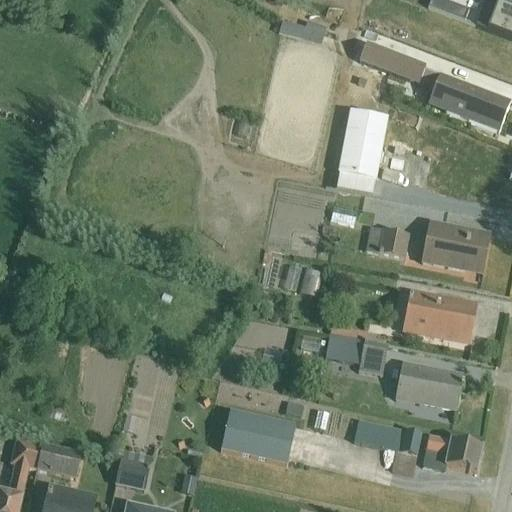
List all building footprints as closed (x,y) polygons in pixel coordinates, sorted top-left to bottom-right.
[(431,0),(428,9),(464,23),(468,12),(444,3),(445,0),(431,0)] [(511,11),(485,1),(476,28),(511,41),(511,11)] [(282,23),(278,35),(320,48),(325,30),(306,25),(305,30),(282,23)] [(366,45),(358,64),(418,88),(425,69),(366,45)] [(438,77),(426,108),(499,135),(508,111),(500,108),(502,102),(438,77)] [(337,175),(335,191),(371,198),(374,182),(376,183),(388,121),(349,114),(337,175)] [(457,192),(476,131),(433,118),(424,147),(441,152),(432,185),(457,192)] [(391,122),(385,142),(413,149),(416,136),(401,132),(403,126),(391,122)] [(334,210),(331,222),(354,227),(356,215),(334,210)] [(429,226),(421,265),(483,277),(490,238),(429,226)] [(370,230),(365,254),(405,261),(409,237),(370,230)] [(302,292),(315,294),(320,269),(307,266),(302,292)] [(290,268),(284,290),(295,293),(301,271),(290,268)] [(410,295),(402,334),(469,347),(477,308),(410,295)] [(330,336),(388,348),(390,336),(367,331),(366,334),(332,328),(330,336)] [(388,348),(330,336),(325,361),(359,368),(358,375),(382,379),(388,348)] [(264,352),(262,363),(279,367),(281,355),(264,352)] [(402,366),(395,402),(456,414),(461,391),(462,391),(463,385),(462,385),(463,379),(402,366)] [(292,375),(288,391),(302,395),(306,379),(292,375)] [(288,404),(285,417),(301,420),(304,407),(288,404)] [(320,411),(316,425),(335,429),(339,415),(320,411)] [(229,414),(220,454),(286,469),(295,429),(229,414)] [(125,418),(122,432),(133,434),(135,420),(125,418)] [(358,422),(352,445),(396,454),(392,475),(412,479),(421,437),(358,422)] [(446,458),(444,469),(476,476),(482,451),(428,439),(426,453),(446,458)] [(37,473),(42,447),(15,441),(10,467),(14,468),(7,496),(0,494),(0,511),(19,511),(28,471),(37,473)] [(42,447),(37,473),(75,482),(81,456),(42,447)] [(114,452),(109,480),(116,481),(114,488),(144,495),(152,460),(114,452)] [(446,458),(426,453),(422,469),(443,474),(444,469),(446,458)] [(184,478),(181,494),(193,497),(197,481),(184,478)] [(49,487),(43,511),(93,511),(96,498),(49,487)]
